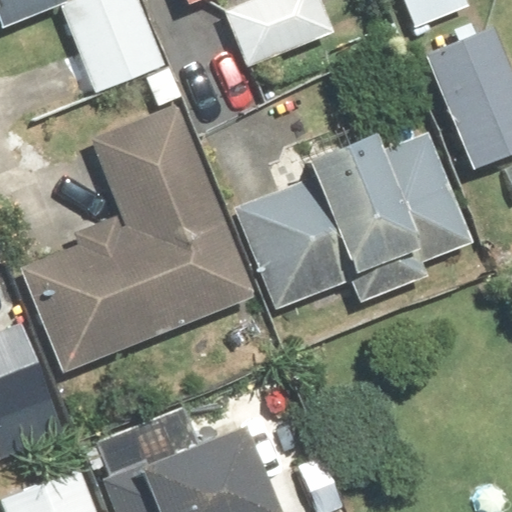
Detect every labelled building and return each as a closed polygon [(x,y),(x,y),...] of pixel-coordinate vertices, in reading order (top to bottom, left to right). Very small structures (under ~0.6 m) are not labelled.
[(140,0),(70,0),(61,4),(96,92),(166,63),(140,0)] [(335,32),(321,0),(258,0),(225,14),(248,68),(335,32)] [(403,0),(416,28),(476,1),(475,0),(403,0)] [(511,76),(492,28),(428,53),(474,167),(511,151),(511,76)] [(255,292),(178,107),(92,143),(122,214),(77,233),(82,244),(23,269),(66,371),(255,292)] [(476,241),(431,133),(383,153),(375,133),(309,160),(317,178),(235,213),(275,308),(347,278),(357,303),(427,274),(423,263),(476,241)] [(0,461),(64,436),(19,322),(0,329),(0,461)] [(276,511),(241,422),(104,474),(118,511),(276,511)] [(98,511),(80,465),(0,497),(5,511),(98,511)]
